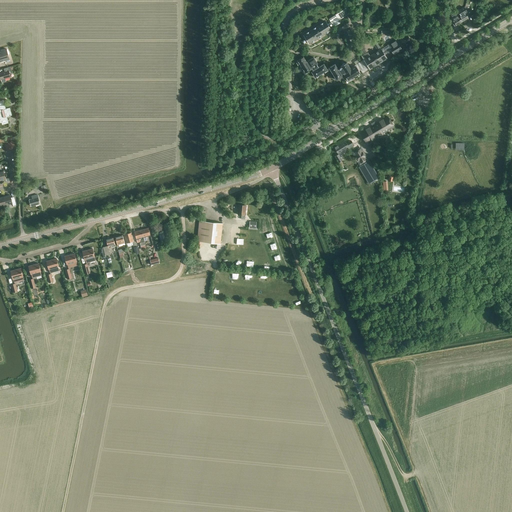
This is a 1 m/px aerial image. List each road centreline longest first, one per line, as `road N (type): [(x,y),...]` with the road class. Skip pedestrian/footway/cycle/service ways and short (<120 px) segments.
road 1 (unclassified): [(406,511),(272,167)]
road 2 (track): [(62,511),(103,304),(127,286),(177,275),(182,207)]
road 3 (track): [(511,209),(493,206),(333,262),(310,204),(296,206),(272,167)]
road 4 (residential): [(290,158),(361,124),(447,57)]
road 5 (secondary): [(290,158),(447,57)]
road 6 (secondary): [(98,218),(272,167)]
